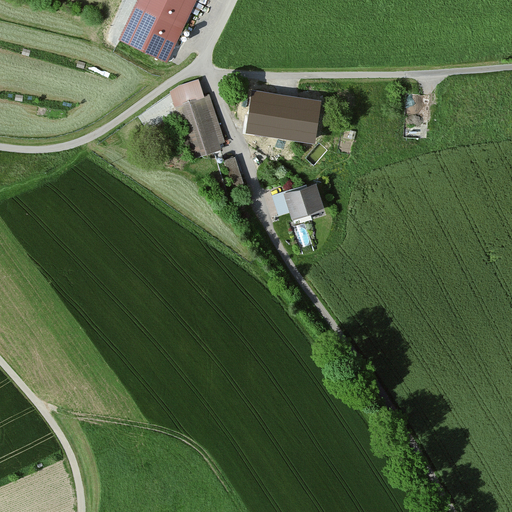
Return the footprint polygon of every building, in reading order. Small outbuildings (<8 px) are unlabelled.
[(136,0),(117,41),(170,65),(200,0),(136,0)] [(205,97),(199,82),(169,93),(194,160),(228,147),(209,96),(205,97)] [(315,144),(322,101),(252,91),(246,134),(315,144)] [(278,158),(289,164),(297,151),(287,144),(278,158)] [(244,187),(234,158),(224,161),(234,190),(244,187)] [(290,211),(292,216),(323,206),(315,182),(274,195),(280,215),(290,211)] [(304,224),(295,227),(303,246),(311,242),(304,224)]
